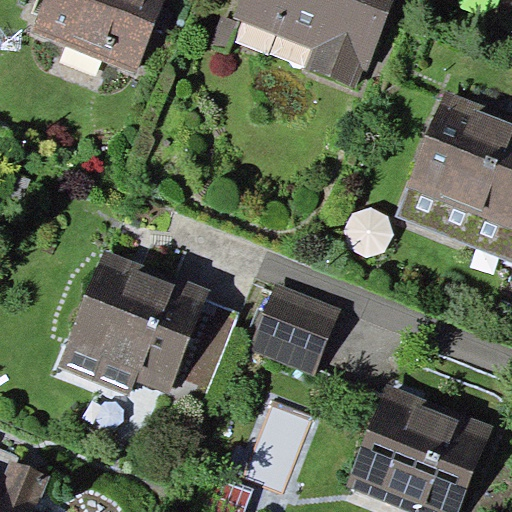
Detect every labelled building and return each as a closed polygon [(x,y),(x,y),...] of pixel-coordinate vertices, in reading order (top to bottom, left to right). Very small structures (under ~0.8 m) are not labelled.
[(177,0),(54,0),(41,32),(148,74),(177,0)] [(402,0),(247,0),(239,22),(373,74),(402,0)] [(511,122),(450,100),(414,197),(511,233),(511,122)] [(217,298),(108,254),(68,352),(177,396),(217,298)] [(343,317),(281,290),(254,354),(315,381),(343,317)] [(469,511),(496,441),(382,400),(351,486),(422,511),(469,511)] [(42,511),(48,497),(0,478),(0,511),(42,511)]
